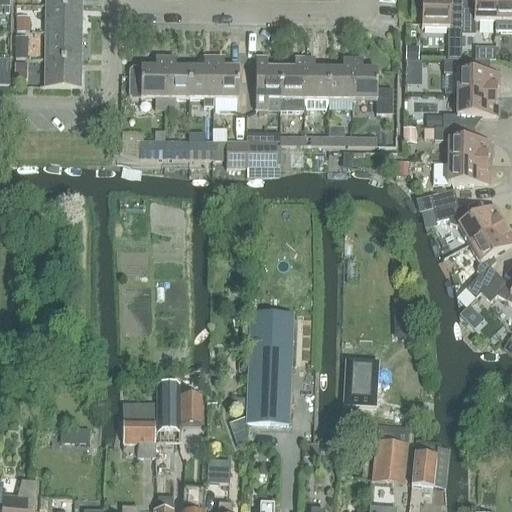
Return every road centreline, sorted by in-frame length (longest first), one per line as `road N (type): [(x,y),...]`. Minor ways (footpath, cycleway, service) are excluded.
road 1 (residential): [(122,5),(345,14),(362,0)]
road 2 (unknown): [(511,275),(468,277),(415,190)]
